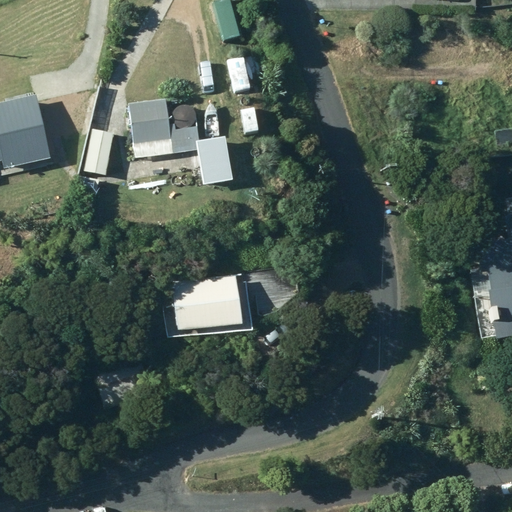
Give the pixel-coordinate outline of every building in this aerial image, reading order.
[(238,63),(254,57),(246,39),(231,46),(238,63)] [(221,94),(222,123),(240,122),(239,93),(221,94)] [(52,158),(36,94),(0,103),(0,161),(3,161),(5,169),(52,158)] [(128,102),(132,144),(170,142),(170,149),(190,147),(188,128),(175,129),(174,125),(169,125),(168,99),(128,102)] [(219,166),(215,133),(198,135),(201,167),(219,166)] [(73,193),(97,196),(99,179),(76,175),(73,193)] [(499,338),(511,336),(511,215),(504,217),(508,238),(485,241),(499,338)] [(179,331),(243,325),(239,278),(175,284),(179,331)] [(106,410),(154,394),(141,353),(92,368),(106,410)]
